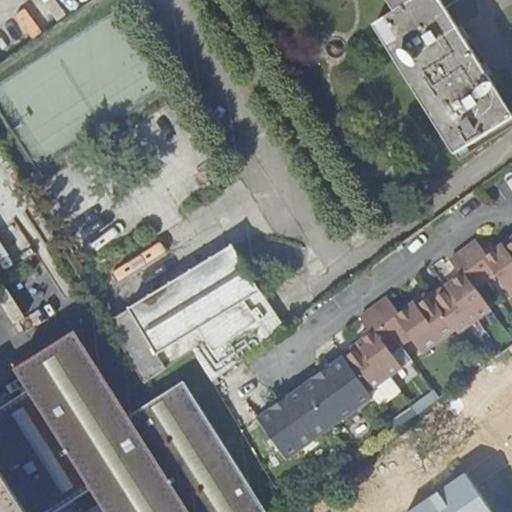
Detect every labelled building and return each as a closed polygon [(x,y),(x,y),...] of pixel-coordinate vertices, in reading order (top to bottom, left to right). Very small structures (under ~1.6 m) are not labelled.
[(511,118),(511,113),(441,0),(387,0),(395,12),(374,26),(454,155),(511,118)] [(511,238),(503,245),(508,251),(511,248),(511,238)] [(511,294),(511,248),(508,251),(503,245),(488,256),(477,240),(462,251),(484,279),(494,272),(511,295),(511,294)] [(261,293),(232,245),(230,246),(231,247),(130,308),(130,307),(128,308),(129,309),(106,323),(144,383),(167,369),(193,350),(211,381),(285,328),(262,295),(261,293)] [(484,279),(462,251),(450,260),(460,276),(446,286),(451,292),(436,303),(458,334),(491,310),(475,287),(484,279)] [(451,292),(446,286),(432,296),(434,299),(436,303),(451,292)] [(432,296),(429,292),(415,303),(420,309),(434,299),(432,296)] [(436,303),(434,299),(420,309),(415,303),(400,314),(388,297),(374,307),(400,344),(410,337),(422,354),(455,330),(436,303)] [(362,351),(347,362),(369,392),(402,368),(390,351),(400,344),(374,307),(360,318),(371,334),(357,345),(362,351)] [(266,511),(184,381),(130,416),(76,331),(15,370),(29,391),(0,409),(0,511),(56,511),(92,490),(105,511),(266,511)] [(362,351),(357,345),(343,355),(344,357),(347,362),(362,351)] [(347,362),(344,357),(258,418),(286,458),(372,397),(369,392),(347,362)] [(497,511),(467,468),(402,511),(497,511)]
